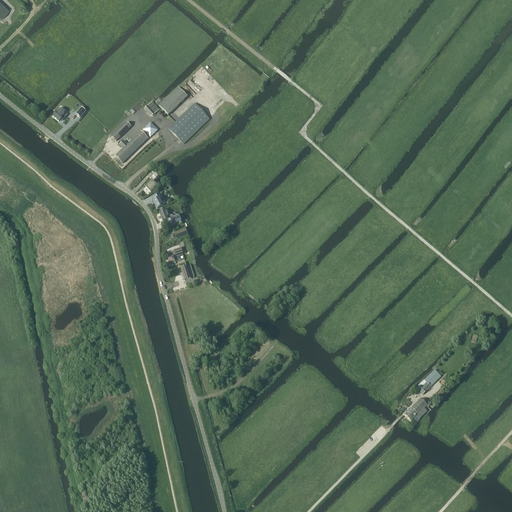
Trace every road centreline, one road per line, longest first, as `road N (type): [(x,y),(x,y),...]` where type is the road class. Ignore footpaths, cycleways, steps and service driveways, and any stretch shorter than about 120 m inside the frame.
road 1 (unclassified): [(224,511),(149,211),(0,94)]
road 2 (track): [(511,315),(315,147),(300,132),(318,103),(188,0)]
road 3 (track): [(306,511),(419,396)]
